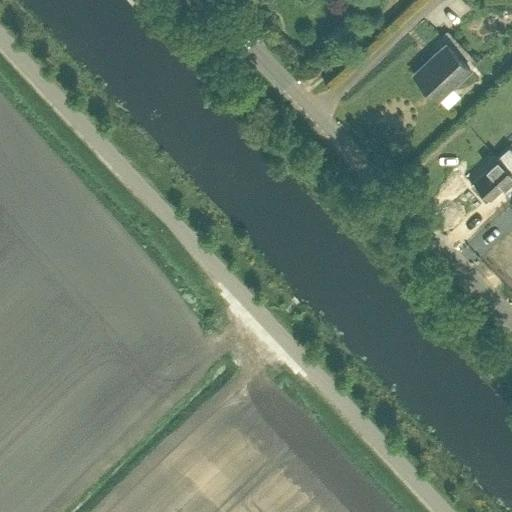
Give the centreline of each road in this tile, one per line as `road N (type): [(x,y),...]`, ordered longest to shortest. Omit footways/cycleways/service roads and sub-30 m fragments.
road 1 (unclassified): [(447,511),(0,34)]
road 2 (unclassified): [(511,327),(200,0)]
